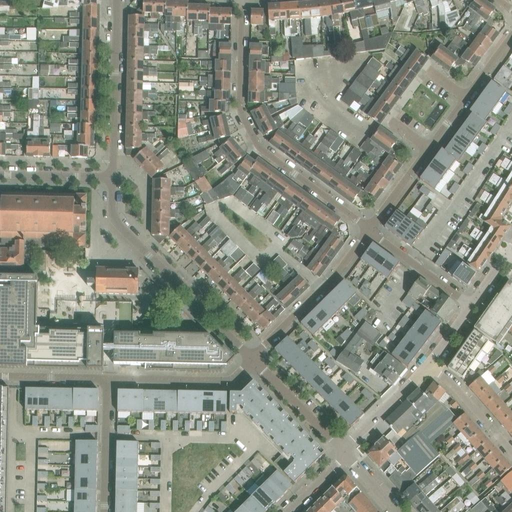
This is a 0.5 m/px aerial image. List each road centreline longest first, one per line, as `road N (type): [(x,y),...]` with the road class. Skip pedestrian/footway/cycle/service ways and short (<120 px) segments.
road 1 (residential): [(368,227),(254,142),(239,110),(241,0)]
road 2 (unclassified): [(252,358),(117,224),(112,176)]
road 3 (unclassified): [(112,176),(116,0)]
road 4 (residential): [(252,358),(338,272),(368,227)]
road 5 (residential): [(106,377),(231,379),(252,358)]
road 6 (residential): [(104,511),(106,377)]
road 7 (unclassified): [(345,453),(252,358)]
road 8 (residential): [(468,305),(368,227)]
road 9 (residential): [(511,451),(425,362)]
road 10 (unclassified): [(345,453),(425,362)]
